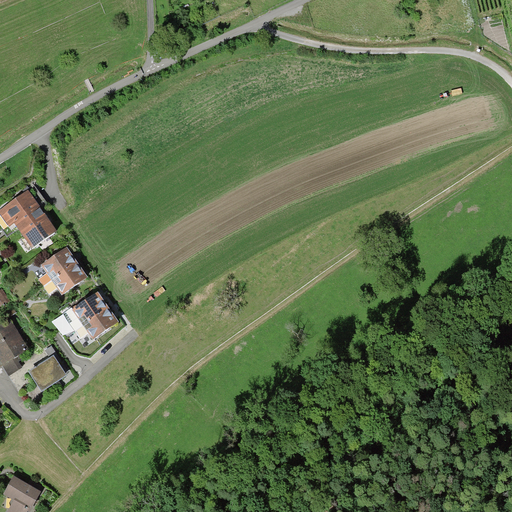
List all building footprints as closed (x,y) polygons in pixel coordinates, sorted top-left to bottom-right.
[(57,231),(28,190),(0,210),(0,216),(9,229),(14,226),(31,249),(57,231)] [(87,278),(67,250),(43,267),(62,295),(87,278)] [(0,307),(10,302),(3,289),(0,290),(0,307)] [(118,323),(97,294),(73,311),(93,340),(118,323)] [(504,310),(494,314),(498,324),(508,320),(504,310)] [(0,360),(25,345),(11,321),(0,328),(0,360)] [(66,376),(53,357),(30,373),(42,391),(66,376)] [(33,488),(14,477),(3,496),(14,502),(7,511),(31,511),(42,493),(33,488)]
